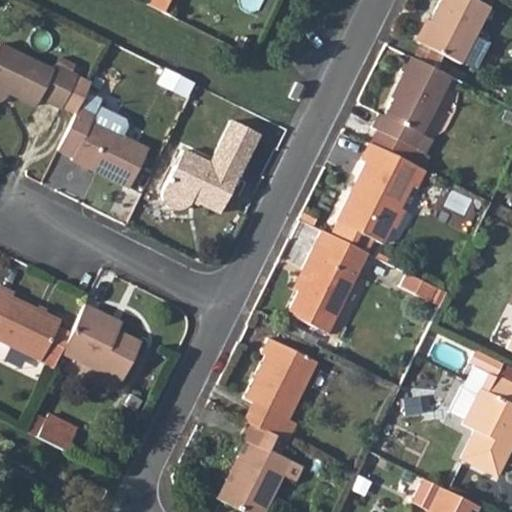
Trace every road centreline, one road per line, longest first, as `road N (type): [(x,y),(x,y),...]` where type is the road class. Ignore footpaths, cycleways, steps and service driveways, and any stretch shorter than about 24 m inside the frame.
road 1 (residential): [(379,0),(222,301)]
road 2 (residential): [(222,301),(147,457),(145,511)]
road 3 (residential): [(222,301),(105,244),(19,219)]
road 4 (track): [(142,487),(0,429)]
